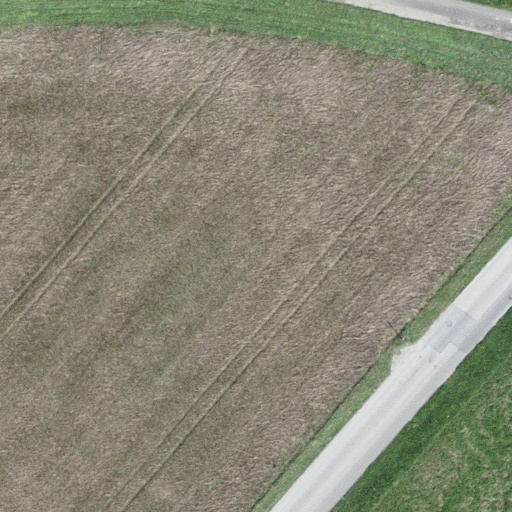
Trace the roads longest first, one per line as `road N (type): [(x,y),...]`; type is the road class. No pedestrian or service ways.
road 1 (residential): [(303,511),(511,272)]
road 2 (track): [(384,0),(511,28)]
